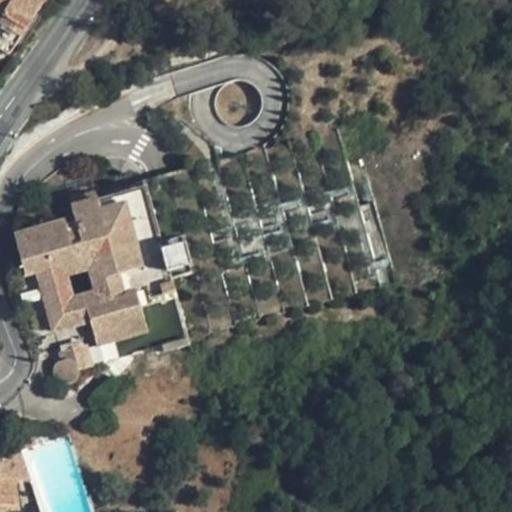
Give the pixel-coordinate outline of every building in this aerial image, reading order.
[(44,0),(11,0),(9,3),(2,13),(5,15),(0,21),(0,22),(21,36),(44,0)] [(144,0),(142,6),(161,17),(169,0),(144,0)] [(338,128),(145,182),(164,249),(186,243),(192,264),(170,271),(176,292),(164,296),(166,301),(141,308),(148,331),(127,337),(132,355),(163,347),(162,345),(187,339),(235,326),(397,283),(375,201),(360,206),(338,128)] [(145,182),(142,171),(102,182),(106,197),(98,199),(96,191),(69,198),(71,207),(75,219),(53,225),(50,213),(46,197),(26,203),(22,209),(13,230),(26,274),(37,271),(54,331),(90,322),(97,346),(111,341),(127,337),(148,331),(141,308),(166,301),(164,296),(176,292),(170,271),(192,264),(186,243),(164,249),(145,182)] [(71,207),(50,213),(53,225),(75,219),(71,207)] [(187,339),(162,345),(163,347),(164,352),(189,346),(187,339)] [(117,360),(111,341),(97,346),(87,348),(92,367),(117,360)] [(86,345),(59,352),(61,362),(68,360),(70,360),(74,362),(76,366),(78,369),(78,370),(92,367),(87,348),(86,345)] [(61,362),(56,364),(56,365),(54,367),(54,368),(54,372),(54,373),(54,375),(56,379),(57,382),(59,384),(62,385),(75,382),(76,381),(77,379),(78,377),(78,374),(79,373),(78,371),(78,370),(78,369),(76,366),(74,362),(70,360),(68,360),(61,362)] [(0,511),(4,511),(5,511),(20,511),(16,481),(30,481),(20,451),(36,446),(33,435),(11,436),(6,449),(1,462),(2,463),(0,469),(0,511)]
